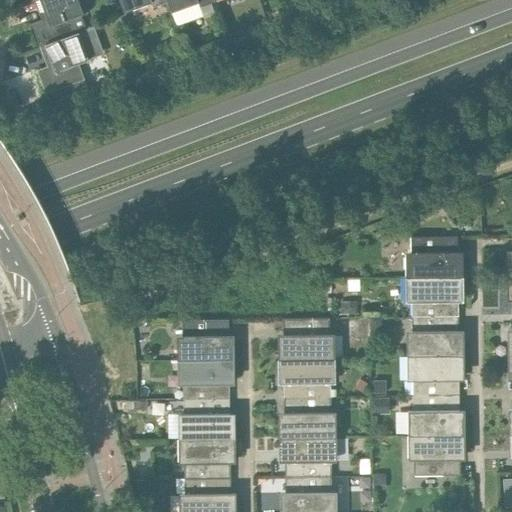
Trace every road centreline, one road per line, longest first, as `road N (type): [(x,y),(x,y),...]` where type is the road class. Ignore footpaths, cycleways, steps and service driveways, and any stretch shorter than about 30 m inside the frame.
road 1 (primary): [(0,253),(511,59)]
road 2 (primary): [(511,15),(0,207)]
road 3 (tertiary): [(101,511),(52,324)]
road 4 (tertiary): [(6,348),(47,511)]
